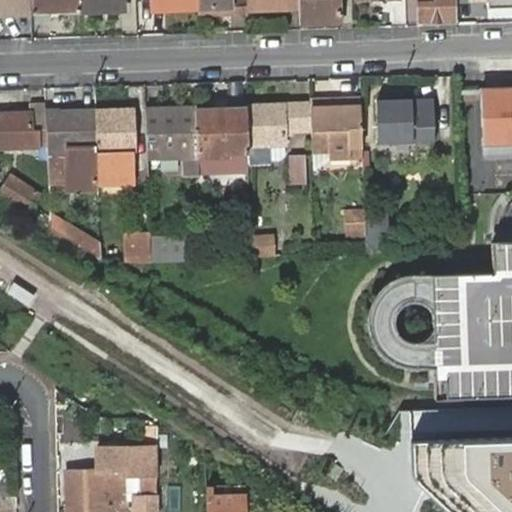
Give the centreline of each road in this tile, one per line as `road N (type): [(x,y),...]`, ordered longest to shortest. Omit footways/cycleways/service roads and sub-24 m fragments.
road 1 (residential): [(511,45),(0,66)]
road 2 (residential): [(0,373),(33,394),(37,511)]
